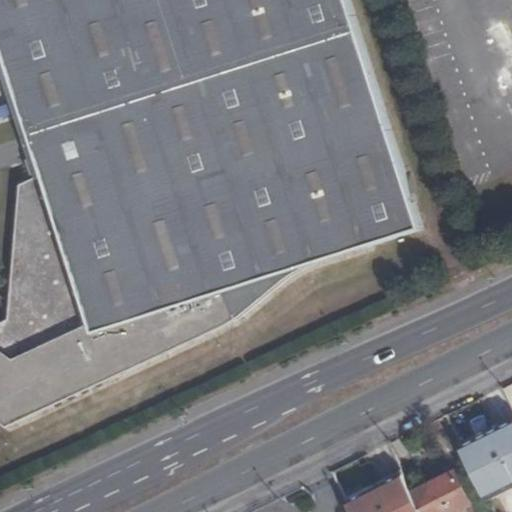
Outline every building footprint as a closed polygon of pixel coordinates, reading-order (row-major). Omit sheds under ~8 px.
[(217,0),(0,0),(0,67),(34,175),(8,184),(0,291),(0,422),(224,320),(278,276),(289,271),(217,0)] [(339,0),(217,0),(289,271),(303,263),(411,228),(339,0)] [(511,421),(498,428),(463,446),(488,499),(511,487),(511,421)] [(385,484),(406,474),(404,469),(348,497),(350,502),(385,484)] [(424,511),(417,495),(406,474),(385,484),(398,511),(424,511)] [(478,511),(460,474),(417,495),(424,511),(478,511)] [(355,511),(398,511),(385,484),(350,502),(355,511)] [(506,511),(511,511),(511,498),(502,504),(506,511)]
